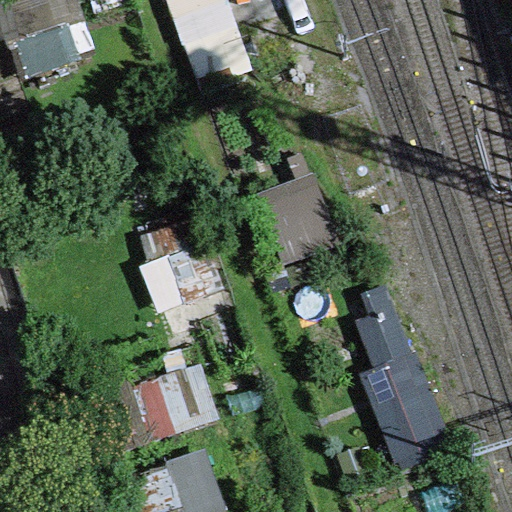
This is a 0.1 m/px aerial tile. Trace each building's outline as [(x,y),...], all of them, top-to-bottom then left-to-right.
[(0,7),(27,85),(105,57),(85,0),(8,0),(0,3),(0,7)] [(174,0),(191,46),(241,28),(230,0),(174,0)] [(173,315),(229,294),(199,214),(143,235),(173,315)] [(399,469),(456,447),(395,285),(355,300),(383,373),(365,380),(399,469)] [(203,363),(108,398),(128,452),(223,416),(203,363)] [(139,511),(232,511),(210,451),(128,481),(139,511)]
